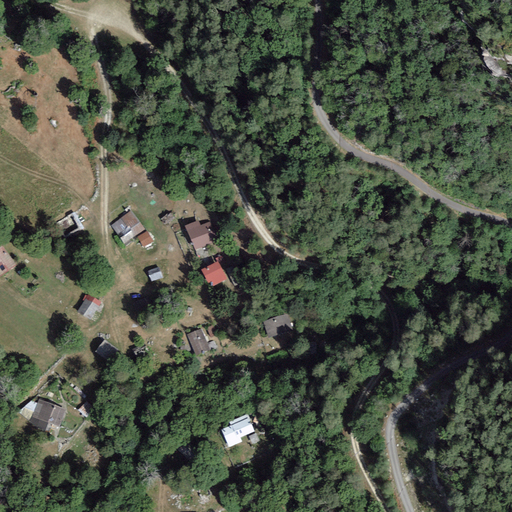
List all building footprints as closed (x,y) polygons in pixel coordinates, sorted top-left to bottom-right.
[(78,213),(59,221),(65,237),(84,229),(78,213)] [(140,227),(130,213),(111,226),(123,243),(133,236),(131,234),(140,227)] [(196,222),(184,227),(193,248),(215,239),(208,224),(199,228),(196,222)] [(146,232),(137,238),(142,246),(151,240),(146,232)] [(12,263),(0,245),(0,273),(6,269),(5,267),(12,263)] [(223,278),(215,264),(202,271),(208,281),(211,280),(213,284),(223,278)] [(157,267),(147,271),(151,280),(161,276),(157,267)] [(150,308),(146,298),(134,303),(138,313),(150,308)] [(95,307),(84,300),(77,311),(89,318),(95,307)] [(286,316),(264,322),(269,336),(290,330),(288,322),(290,321),(288,317),(286,318),(286,316)] [(198,330),(189,334),(192,340),(190,341),(196,354),(214,347),(212,341),(205,344),(202,336),(201,336),(198,330)] [(103,342),(96,350),(107,360),(115,349),(103,342)] [(143,343),(131,349),(136,359),(148,354),(143,343)] [(57,424),(62,410),(44,403),(44,402),(38,399),(31,417),(38,419),(39,417),(57,424)] [(93,408),(86,401),(79,409),(86,416),(93,408)] [(264,413),(258,410),(254,422),(256,423),(257,422),(260,423),(264,413)] [(244,421),(242,416),(230,422),(232,426),(222,431),(226,440),(251,429),(247,420),(244,421)] [(198,452),(185,441),(177,451),(190,462),(198,452)]
